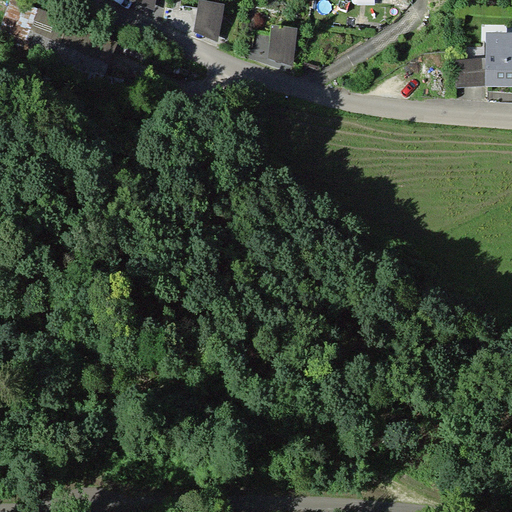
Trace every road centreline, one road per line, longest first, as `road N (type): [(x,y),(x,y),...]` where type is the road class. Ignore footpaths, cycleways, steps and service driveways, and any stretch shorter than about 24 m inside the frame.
road 1 (residential): [(511,119),(327,98),(193,58),(59,0)]
road 2 (track): [(420,507),(395,483),(0,331)]
road 3 (unclassified): [(0,507),(271,500),(456,511)]
